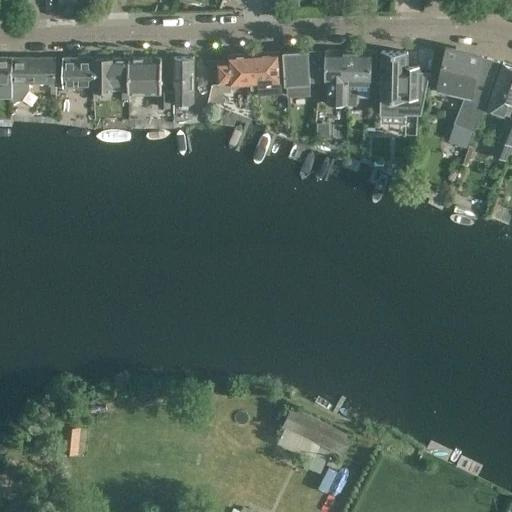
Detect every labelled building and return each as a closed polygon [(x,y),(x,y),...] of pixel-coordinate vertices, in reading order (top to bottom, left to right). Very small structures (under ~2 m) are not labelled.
[(321,49),(285,51),(287,91),(310,90),(310,81),(319,81),(321,49)] [(483,56),(448,49),(441,81),(443,81),(441,89),(468,95),(457,122),(475,128),(490,92),(488,92),(498,61),(483,56)] [(348,103),(348,50),(327,50),(327,52),(327,81),(328,81),(327,103),(340,103),(348,103)] [(378,50),(348,50),(348,103),(348,105),(357,105),(358,96),(370,96),(370,81),(377,82),(378,50)] [(406,51),(382,50),(381,113),(421,113),(430,70),(419,69),(419,65),(406,65),(406,51)] [(281,81),(280,51),(256,53),(257,74),(257,82),(257,89),(258,122),(266,122),(265,82),(281,81)] [(230,59),(216,60),(218,77),(218,83),(212,83),(208,103),(224,102),(224,92),(231,91),(231,83),(251,82),(251,89),(257,89),(256,53),(229,54),(230,59)] [(12,56),(0,55),(0,96),(12,96),(12,81),(12,56)] [(13,81),(13,99),(24,99),(31,89),(31,82),(56,82),(56,57),(12,56),(12,81),(13,81)] [(94,86),(94,56),(64,57),(64,86),(94,86)] [(129,86),(128,56),(94,56),(94,86),(94,89),(125,89),(125,86),(129,86)] [(163,56),(128,56),(129,86),(129,93),(159,94),(159,107),(171,107),(171,94),(162,94),(163,56)] [(194,88),(194,57),(174,57),(174,101),(193,101),(193,89),(194,88)] [(511,65),(503,63),(487,107),(508,114),(499,139),(511,143),(511,65)] [(341,450),(350,431),(290,403),(281,422),(341,450)] [(59,451),(65,452),(77,453),(80,425),(63,423),(59,451)] [(320,471),(330,448),(318,442),(312,456),(304,453),(300,463),(320,471)] [(339,469),(342,462),(329,457),(326,464),(339,469)]
